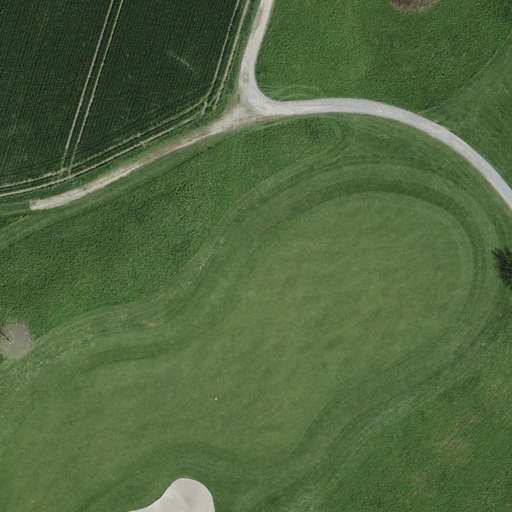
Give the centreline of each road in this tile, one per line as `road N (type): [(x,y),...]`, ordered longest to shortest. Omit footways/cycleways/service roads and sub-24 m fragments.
road 1 (track): [(266,0),(248,60),(252,98),(267,108),(366,114),(424,129),(475,163),(511,205)]
road 2 (track): [(252,98),(230,124),(46,200),(0,206)]
